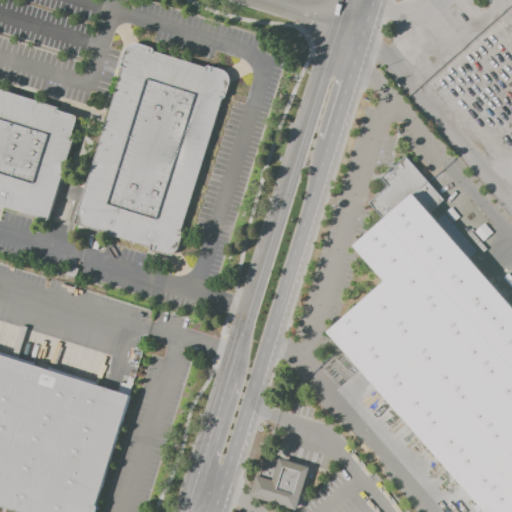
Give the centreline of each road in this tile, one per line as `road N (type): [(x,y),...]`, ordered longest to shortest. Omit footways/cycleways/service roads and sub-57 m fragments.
road 1 (secondary): [(214,511),(330,137)]
road 2 (secondary): [(337,21),(227,379)]
